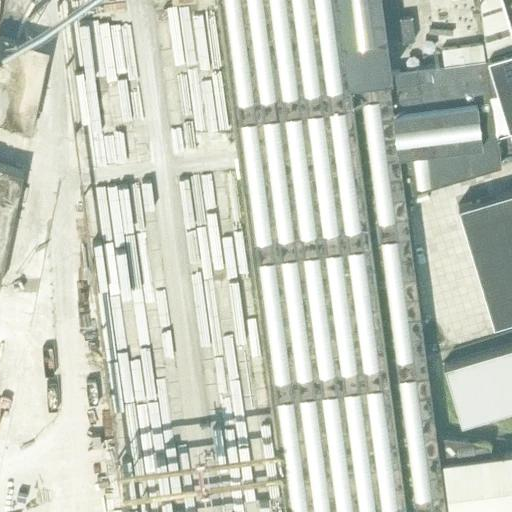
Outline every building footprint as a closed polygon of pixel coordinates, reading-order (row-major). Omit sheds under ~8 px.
[(387,70),(378,0),(217,0),(284,511),(446,511),(404,193),(500,164),(487,57),(387,70)] [(479,0),(486,52),(511,44),(511,31),(502,0),(479,0)] [(0,49),(0,119),(32,126),(48,46),(2,37),(0,49)] [(508,123),(511,121),(511,45),(487,54),(508,123)] [(0,279),(23,169),(0,164),(0,279)] [(511,188),(457,205),(493,323),(511,317),(511,188)] [(511,342),(443,363),(461,421),(511,405),(511,342)] [(511,511),(511,450),(491,453),(489,439),(438,433),(448,511),(511,511)]
